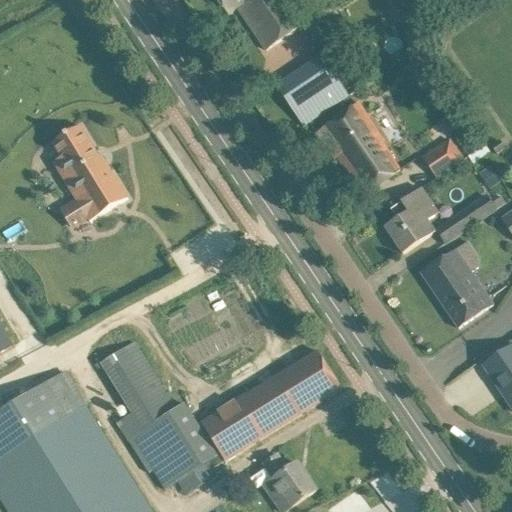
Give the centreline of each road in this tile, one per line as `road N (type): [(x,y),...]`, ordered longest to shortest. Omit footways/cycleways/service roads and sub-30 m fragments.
road 1 (tertiary): [(475,511),(126,0)]
road 2 (unclassified): [(165,0),(453,424),(511,448)]
